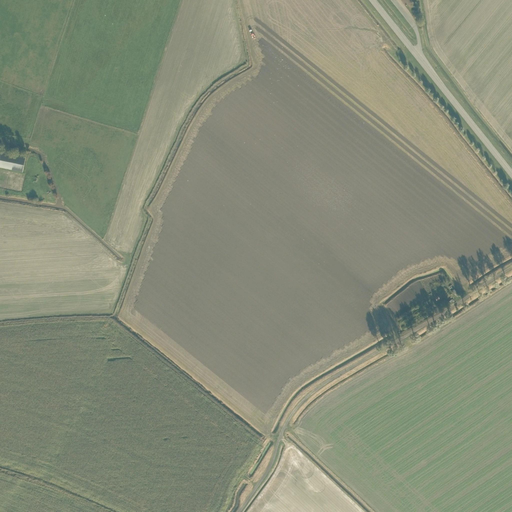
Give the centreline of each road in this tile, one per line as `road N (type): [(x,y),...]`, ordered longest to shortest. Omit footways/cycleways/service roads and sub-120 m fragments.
road 1 (track): [(238,511),(267,472),(299,399),(511,268)]
road 2 (primary): [(511,173),(371,0)]
